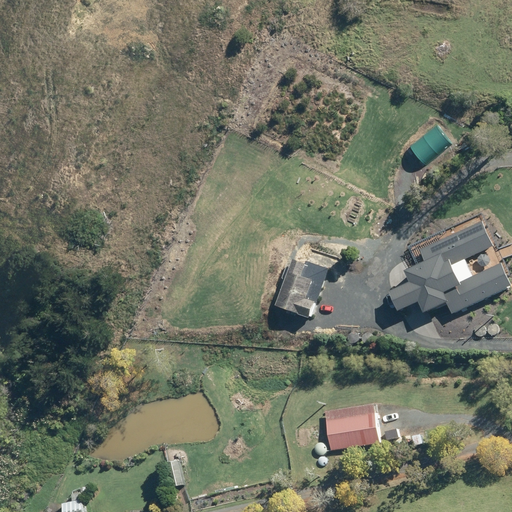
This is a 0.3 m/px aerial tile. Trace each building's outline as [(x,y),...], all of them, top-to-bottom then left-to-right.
[(346,215),(309,271),(325,282),(362,226),(346,215)] [(439,310),(442,318),(476,305),(469,289),(460,292),(453,275),(444,278),(439,267),(414,277),(429,314),(439,310)] [(342,314),(313,304),(310,313),(339,323),(342,314)] [(379,402),(328,408),(332,448),(384,442),(379,402)] [(168,462),(174,485),(187,482),(182,459),(168,462)] [(89,511),(86,498),(64,503),(66,511),(89,511)]
